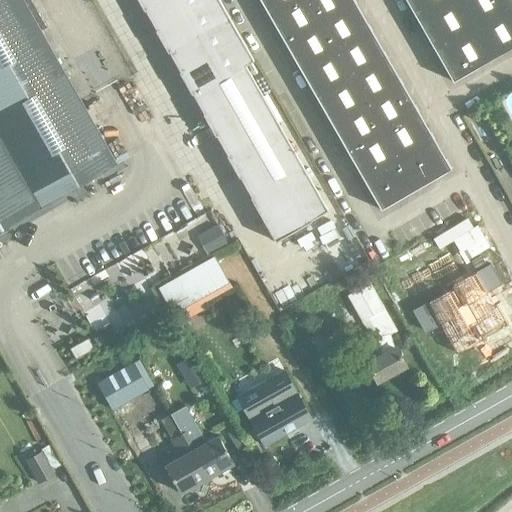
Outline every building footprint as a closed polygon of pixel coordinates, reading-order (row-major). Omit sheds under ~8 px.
[(117,164),(79,97),(22,0),(0,0),(0,230),(7,227),(9,230),(11,229),(9,225),(38,209),(42,207),(70,190),(72,194),(75,192),(73,189),(83,183),(85,186),(88,185),(86,182),(114,165),(114,166),(117,164)] [(137,0),(144,11),(145,10),(156,29),(155,30),(168,52),(169,52),(180,71),(179,72),(191,94),(192,93),(203,113),(202,113),(215,136),(216,135),(227,155),(226,155),(239,177),(240,177),(251,196),(250,197),(275,241),(311,221),(311,220),(328,210),(245,65),(253,60),(219,0),(137,0)] [(452,169),(354,0),(259,0),(379,211),(452,169)] [(511,0),(405,0),(453,82),(511,47),(511,0)] [(196,235),(207,255),(228,245),(216,224),(196,235)] [(175,313),(204,297),(191,274),(162,290),(175,313)] [(377,355),(365,361),(377,383),(406,367),(395,346),(394,346),(391,334),(396,331),(367,282),(346,294),(373,340),(377,355)] [(76,359),(94,349),(88,338),(70,349),(76,359)] [(194,362),(181,369),(191,387),(204,380),(194,362)] [(101,384),(99,385),(113,410),(114,409),(125,403),(148,390),(133,365),(101,384)] [(284,370),(257,386),(237,397),(264,446),(311,420),(284,370)] [(171,415),(207,479),(234,464),(218,438),(206,444),(185,407),(171,415)] [(180,494),(207,479),(171,415),(170,415),(181,434),(171,440),(178,452),(180,451),(184,457),(165,467),(180,494)] [(148,461),(160,455),(141,420),(129,426),(148,461)] [(42,452),(26,461),(38,483),(54,474),(42,452)]
